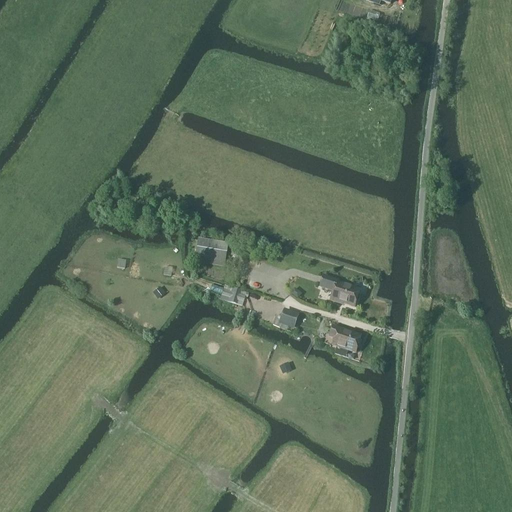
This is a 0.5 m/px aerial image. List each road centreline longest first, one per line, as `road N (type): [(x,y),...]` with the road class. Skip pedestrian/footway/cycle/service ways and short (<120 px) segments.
road 1 (unclassified): [(393,511),(423,170),(447,0)]
road 2 (track): [(103,405),(278,511)]
